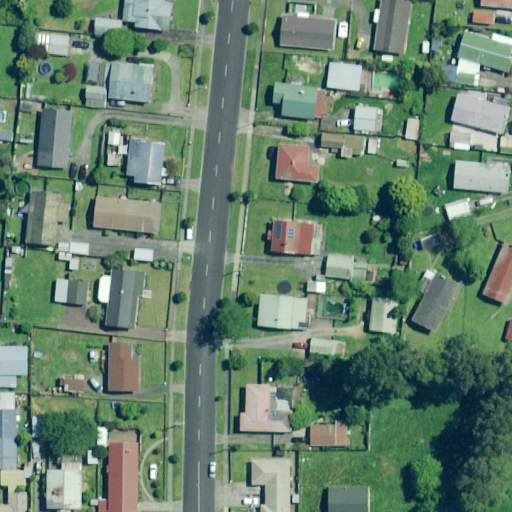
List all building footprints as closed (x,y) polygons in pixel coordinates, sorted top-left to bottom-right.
[(163,0),(125,0),(123,21),(135,22),(135,27),(168,30),(171,3),(164,2),(163,0)] [(410,2),(394,0),(379,0),(378,10),(374,9),(372,23),(376,23),(373,50),(403,54),(410,2)] [(511,0),(481,0),(481,6),(511,8),(511,0)] [(494,12),(474,10),(473,22),(493,24),(494,12)] [(332,49),(334,20),(309,18),(310,12),(297,11),(296,18),(282,17),(280,46),(332,49)] [(122,21),(96,19),(94,36),(120,38),(122,21)] [(38,32),(36,52),(47,53),(47,54),(67,56),(69,35),(38,32)] [(484,65),(483,69),(490,71),(491,67),(508,72),(511,59),(511,45),(465,32),(458,57),(484,65)] [(111,63),(108,98),(151,102),(154,67),(111,63)] [(329,63),(327,88),(359,91),(361,66),(329,63)] [(459,66),(442,63),(439,82),(475,87),(477,75),(458,72),(459,66)] [(321,118),(324,89),(299,85),(300,83),(291,82),(291,84),(274,82),(272,103),(282,104),(281,116),(314,120),(314,117),(321,118)] [(107,90),(87,88),(85,103),(106,105),(107,90)] [(509,108),(457,94),(450,121),(502,135),(509,108)] [(354,130),(354,133),(359,134),(359,130),(376,131),(377,118),(382,118),(383,108),(354,106),(353,130),(354,130)] [(73,111),(42,108),(37,166),(68,169),(73,111)] [(419,120),(407,119),(406,130),(398,129),(397,136),(406,137),(406,139),(418,140),(419,120)] [(34,134),(21,132),(21,142),(33,143),(34,134)] [(336,154),(337,149),(342,149),(342,151),(351,152),(351,154),(361,155),(363,137),(322,133),(321,147),(331,148),(330,153),(336,154)] [(168,167),(163,167),(165,142),(130,139),(126,176),(134,177),(134,182),(161,184),(162,176),(167,177),(168,167)] [(377,140),(368,139),(367,153),(376,154),(377,140)] [(320,166),(317,166),(310,158),(310,145),(278,143),(275,179),(319,183),(320,166)] [(510,166),(455,161),(453,189),(508,193),(510,166)] [(31,191),(25,242),(54,246),(57,222),(68,223),(70,203),(59,202),(60,194),(31,191)] [(158,233),(161,204),(158,203),(158,199),(151,198),(150,203),(127,200),(127,196),(113,195),(113,199),(96,197),(93,227),(158,233)] [(446,207),(450,218),(468,213),(464,201),(446,207)] [(322,221),(273,218),(273,231),(267,230),(267,240),(271,240),(271,252),(320,255),(322,221)] [(441,245),(437,231),(419,236),(423,250),(441,245)] [(59,241),(58,252),(88,254),(89,243),(59,241)] [(511,245),(505,242),(482,293),(505,304),(511,288),(511,245)] [(91,245),(90,255),(110,256),(111,247),(91,245)] [(153,250),(135,249),(134,259),(152,261),(153,250)] [(12,256),(5,256),(4,280),(19,281),(20,270),(11,270),(12,256)] [(365,284),(366,264),(353,263),(353,258),(328,256),(327,264),(326,264),(325,276),(350,278),(350,282),(365,284)] [(104,276),(100,279),(98,299),(101,302),(107,303),(105,325),(136,328),(139,295),(141,296),(141,297),(151,298),(152,291),(144,290),(146,272),(111,269),(110,276),(104,276)] [(307,281),(306,292),(316,292),(316,293),(325,294),(326,282),(325,282),(325,275),(316,274),(316,282),(307,281)] [(457,285),(433,274),(411,321),(435,333),(457,285)] [(55,298),(55,302),(86,304),(87,283),(68,281),(68,280),(57,279),(56,283),(49,282),(48,298),(55,298)] [(258,325),(309,330),(310,316),(313,316),(314,309),(306,309),(307,299),(261,295),(258,325)] [(399,300),(373,297),(369,331),(395,334),(399,300)] [(337,341),(312,338),(310,354),(336,357),(337,341)] [(137,343),(108,342),(107,390),(138,391),(138,361),(137,360),(137,343)] [(0,387),(16,388),(17,376),(26,376),(27,348),(0,346),(0,387)] [(81,378),(65,378),(65,392),(81,392),(81,378)] [(291,432),(291,415),(276,414),(276,416),(268,416),(269,385),(246,385),(246,413),(240,413),(240,431),(291,432)] [(295,401),(296,390),(282,389),(282,393),(279,393),(278,410),(292,410),(292,401),(295,401)] [(17,421),(20,421),(20,415),(17,415),(17,409),(14,409),(15,393),(0,392),(0,470),(1,470),(1,485),(9,485),(16,485),(25,485),(25,470),(16,470),(17,421)] [(49,418),(32,417),(32,437),(48,438),(49,418)] [(336,446),(347,446),(348,421),(335,421),(335,426),(311,425),(310,445),(336,447),(336,446)] [(108,427),(97,427),(97,447),(107,447),(108,427)] [(136,511),(139,444),(110,443),(109,466),(107,465),(107,473),(109,473),(108,498),(99,498),(98,511),(136,511)] [(99,450),(88,449),(87,464),(98,464),(99,450)] [(289,511),(289,510),(293,510),(293,506),(289,506),(289,460),(252,460),(251,484),(266,484),(266,505),(261,505),(261,511),(289,511)] [(70,511),(70,508),(80,508),(80,490),(80,465),(62,464),(62,470),(47,470),(47,508),(58,508),(58,511),(70,511)] [(16,485),(9,485),(9,503),(0,503),(0,511),(25,511),(26,494),(16,493),(16,485)] [(367,511),(368,488),(329,488),(328,511),(367,511)]
